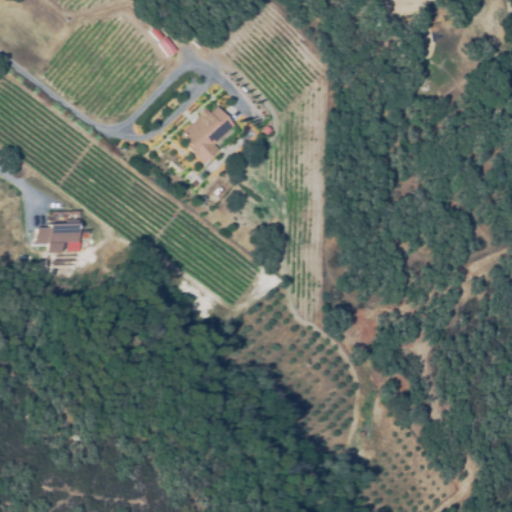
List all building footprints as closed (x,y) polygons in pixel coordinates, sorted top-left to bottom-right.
[(156,44),(168,37),(177,52),(166,59),(156,44)] [(433,49),(436,63),(421,66),(422,71),(416,72),(415,67),(413,68),(414,73),(401,75),(398,55),(418,51),(418,48),(423,47),(424,50),(433,49)] [(177,136),(198,118),(195,115),(202,108),(207,114),(214,108),(221,116),(231,128),(210,147),(216,153),(200,167),(177,136)] [(221,190),(215,196),(211,192),(216,186),(221,190)] [(76,251),(75,223),(44,224),(44,228),(33,228),(33,244),(63,243),(63,252),(76,251)]
